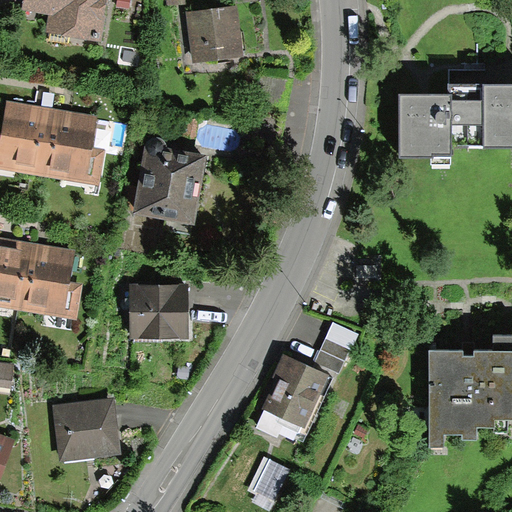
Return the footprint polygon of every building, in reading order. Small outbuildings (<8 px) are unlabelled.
[(22,0),(21,9),(47,13),(44,32),(99,40),(104,0),(22,0)] [(236,3),(184,11),(190,61),(242,54),(236,3)] [(511,76),(485,77),(485,140),(511,139),(511,76)] [(449,88),(401,88),(401,151),(453,151),(453,140),(485,140),(485,77),(449,77),(449,88)] [(0,165),(46,174),(58,109),(10,100),(4,128),(0,127),(0,165)] [(99,116),(58,109),(46,174),(98,184),(105,146),(94,144),(99,116)] [(206,152),(148,144),(138,213),(196,221),(206,152)] [(33,243),(0,237),(0,307),(22,311),(33,243)] [(76,250),(33,243),(22,311),(76,320),(82,284),(71,283),(76,250)] [(375,264),(357,265),(358,276),(376,275),(375,264)] [(189,280),(131,281),(133,332),(190,330),(189,280)] [(358,333),(334,322),(314,364),(330,371),(339,375),(358,333)] [(511,334),(495,335),(496,348),(475,348),(475,353),(468,354),(462,354),(461,348),(431,349),(433,443),(443,443),(443,432),(464,431),(464,435),(477,435),(477,425),(494,424),(494,427),(510,427),(510,417),(511,417),(511,334)] [(314,364),(285,351),(260,405),(265,407),(257,425),(278,435),(283,424),(300,432),(304,424),(330,371),(314,364)] [(13,365),(0,363),(0,388),(10,389),(13,365)] [(107,397),(53,404),(60,459),(114,452),(107,397)] [(0,482),(16,439),(0,433),(0,482)] [(273,461),(260,493),(281,501),(293,469),(273,461)]
